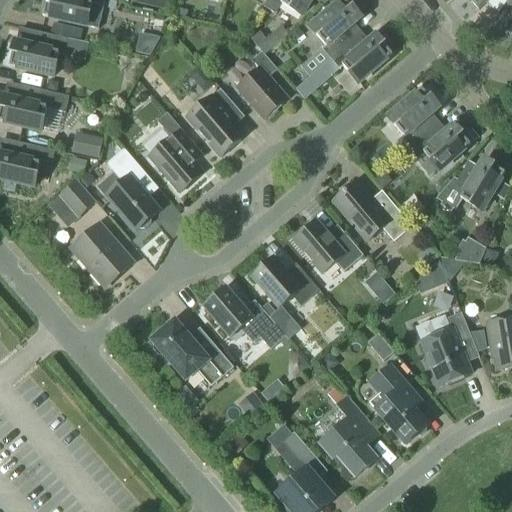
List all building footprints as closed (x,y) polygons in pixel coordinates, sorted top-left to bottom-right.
[(99,32),(106,0),(46,0),(43,17),(45,17),(44,20),(87,29),(99,32)] [(270,0),(265,10),(277,17),(283,6),(303,18),(314,0),(270,0)] [(469,0),(480,13),(494,0),(469,0)] [(345,2),(312,31),(326,47),(322,51),(332,62),(359,39),(351,30),(361,21),(360,19),(361,18),(348,3),(347,4),(345,2)] [(178,11),(176,21),(185,23),(188,13),(178,11)] [(52,37),(69,41),(72,30),(54,26),(52,37)] [(302,35),(298,31),(290,38),(294,42),(302,35)] [(65,58),(68,42),(29,33),(25,48),(17,46),(16,48),(15,48),(10,67),(12,67),(11,70),(54,80),(59,57),(65,58)] [(251,41),(263,55),(265,57),(273,50),(266,41),(260,34),(251,41)] [(324,69),(333,79),(345,69),(360,87),(393,58),(391,56),(393,55),(380,40),(379,41),(377,39),(367,48),(359,39),(332,62),(324,69)] [(266,123),(289,103),(270,81),(279,73),(263,55),(253,63),(260,72),(238,91),(266,123)] [(316,93),(307,83),(297,92),(306,102),(316,93)] [(49,84),(47,94),(56,96),(58,86),(49,84)] [(66,116),(70,100),(16,88),(13,103),(4,101),(4,103),(2,102),(0,111),(0,124),(42,134),(47,112),(66,116)] [(243,117),(222,92),(188,121),(222,161),(242,143),(229,128),(243,117)] [(415,100),(410,93),(397,105),(402,111),(390,121),(405,139),(398,146),(406,156),(437,129),(440,127),(432,118),(440,111),(433,104),(435,103),(427,93),(425,94),(423,93),(415,100)] [(150,160),(181,196),(204,176),(196,167),(206,159),(188,139),(168,116),(158,125),(173,141),(150,160)] [(440,127),(437,129),(406,156),(414,165),(421,159),(422,160),(426,157),(441,174),(471,148),(470,146),(471,145),(458,130),(457,131),(455,130),(448,136),(440,127)] [(72,155),(99,161),(103,141),(76,135),(72,155)] [(52,170),(56,154),(9,143),(6,158),(0,157),(0,182),(35,190),(40,168),(52,170)] [(98,188),(137,234),(140,231),(145,232),(151,227),(152,221),(160,214),(137,187),(147,178),(126,153),(108,168),(114,175),(98,188)] [(87,163),(70,160),(68,173),(84,176),(87,163)] [(455,181),(438,202),(443,205),(442,208),(453,215),(454,212),(457,213),(464,203),(484,215),(506,177),(504,175),(505,174),(488,164),(487,165),(485,164),(481,171),(470,165),(459,183),(455,181)] [(89,175),(78,184),(85,191),(95,182),(89,175)] [(386,187),(387,180),(383,176),(376,182),(382,190),(386,187)] [(78,221),(96,205),(85,191),(78,184),(60,199),(69,210),(78,221)] [(395,246),(414,230),(389,201),(378,210),(358,186),(355,188),(351,189),(348,192),(346,196),(335,206),(369,245),(384,232),(395,246)] [(60,199),(49,209),(58,220),(69,210),(60,199)] [(345,276),(365,259),(343,233),(332,242),(318,226),(312,231),(309,227),(299,236),(302,239),(296,245),(325,278),(338,267),(345,276)] [(106,291),(134,267),(101,228),(73,252),(106,291)] [(459,256),(454,262),(465,264),(479,266),(486,251),(467,240),(465,244),(463,243),(455,254),(459,256)] [(496,249),(483,256),(490,267),(502,259),(496,249)] [(427,270),(438,261),(429,250),(421,257),(421,263),(427,270)] [(438,260),(440,264),(448,284),(465,264),(454,262),(438,260)] [(302,310),(321,294),(301,271),(290,281),(275,263),(254,281),(281,313),(294,301),(302,310)] [(421,296),(447,285),(439,264),(416,284),(421,296)] [(385,308),(396,298),(389,289),(377,299),(385,308)] [(255,347),(262,341),(272,354),(287,341),(269,320),(262,311),(256,305),(246,314),(228,293),(206,312),(232,342),(242,333),(255,347)] [(268,306),(262,311),(269,320),(275,315),(268,306)] [(511,308),(510,309),(511,318),(511,323),(488,328),(494,361),(498,362),(500,375),(511,372),(511,308)] [(461,348),(474,343),(463,317),(450,322),(454,333),(423,346),(429,362),(428,365),(431,371),(434,373),(441,391),(474,377),(461,348)] [(213,391),(234,372),(215,350),(205,359),(176,325),(153,345),(156,348),(154,350),(155,354),(159,359),(163,360),(165,358),(187,384),(199,375),(213,391)] [(385,365),(396,356),(380,338),(369,347),(385,365)] [(334,361),(330,356),(321,364),(329,373),(333,369),(334,361)] [(428,431),(430,429),(416,413),(423,406),(392,370),(372,387),(382,398),(371,407),(407,449),(418,439),(422,440),(428,435),(428,431)] [(183,389),(174,397),(187,412),(196,404),(183,389)] [(338,390),(329,398),(340,411),(349,403),(338,390)] [(253,395),(238,406),(248,419),(263,407),(253,395)] [(377,437),(378,436),(349,403),(340,411),(351,424),(325,445),(326,446),(322,449),(335,464),(338,460),(357,482),(378,463),(364,447),(376,436),(377,437)] [(300,481),(279,499),(289,511),(325,511),(335,503),(309,473),(304,467),(303,468),(284,447),(296,437),(294,435),(292,436),(284,427),(267,442),(300,481)] [(236,432),(222,444),(234,458),(248,446),(236,432)] [(303,468),(304,467),(314,458),(296,437),(284,447),(303,468)]
